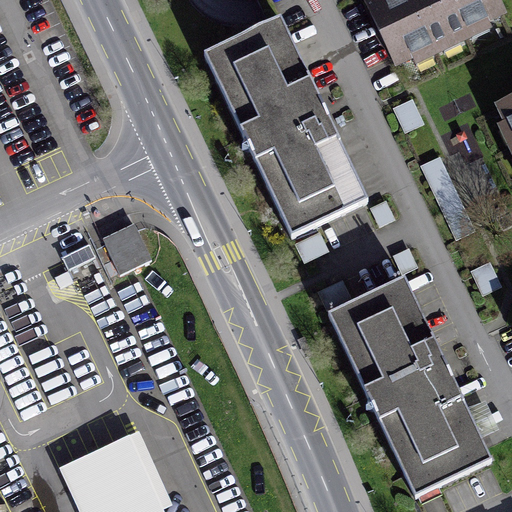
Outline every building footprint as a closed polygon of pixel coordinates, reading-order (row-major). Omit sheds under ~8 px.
[(491,0),(392,0),(369,11),(401,80),(506,31),(491,0)] [(280,26),(202,64),(291,248),(369,210),(280,26)] [(511,107),(497,114),(511,145),(511,107)] [(440,160),(426,165),(451,240),(469,235),(458,201),(454,202),(440,160)] [(102,236),(121,274),(155,258),(136,220),(102,236)] [(91,241),(63,255),(70,269),(98,256),(91,241)] [(405,285),(327,322),(416,506),(494,468),(405,285)] [(174,511),(140,427),(63,458),(84,511),(174,511)]
